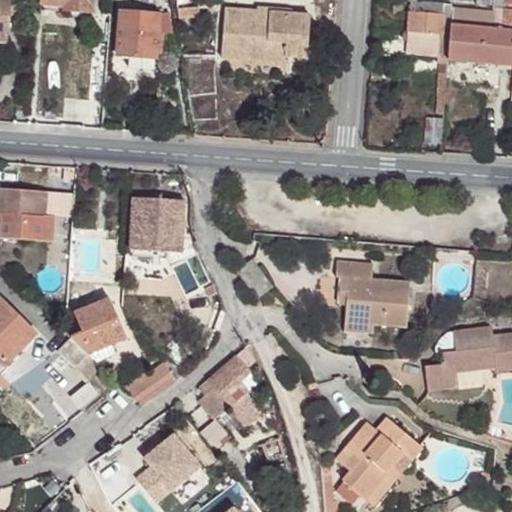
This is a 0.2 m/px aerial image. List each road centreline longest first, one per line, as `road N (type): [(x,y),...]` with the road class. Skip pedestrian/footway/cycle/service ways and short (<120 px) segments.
road 1 (residential): [(204,161),(203,230),(238,318),(235,344),(139,422),(110,422),(51,464),(0,475)]
road 2 (unknown): [(238,318),(259,337),(292,394),(317,511)]
road 3 (residential): [(0,144),(204,161)]
road 4 (residential): [(343,167),(511,181)]
road 5 (residential): [(356,0),(343,167)]
road 6 (residential): [(204,161),(343,167)]
